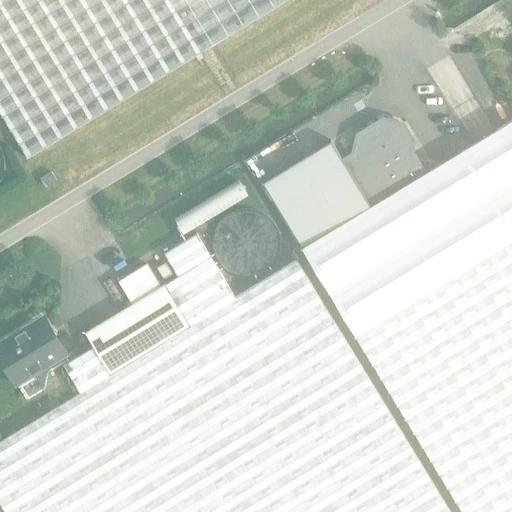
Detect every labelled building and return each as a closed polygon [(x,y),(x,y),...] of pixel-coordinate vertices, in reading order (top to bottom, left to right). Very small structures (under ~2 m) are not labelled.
[(0,0),(0,112),(28,158),(287,0),(0,0)] [(263,183),(302,248),(426,172),(414,151),(417,140),(404,122),(383,117),(355,132),(350,153),(340,158),(330,142),(263,183)] [(511,511),(511,120),(426,172),(302,248),(463,511),(511,511)] [(51,173),(39,180),(45,190),(57,183),(51,173)] [(178,276),(165,284),(189,326),(111,373),(94,346),(63,365),(80,392),(0,440),(0,502),(6,511),(449,511),(297,260),(235,297),(196,234),(164,253),(178,276)] [(164,262),(155,268),(162,279),(172,273),(164,262)] [(86,332),(94,346),(111,373),(189,326),(165,284),(161,286),(148,265),(119,282),(133,304),(86,332)] [(16,384),(66,354),(44,317),(0,343),(0,362),(3,362),(16,384)]
